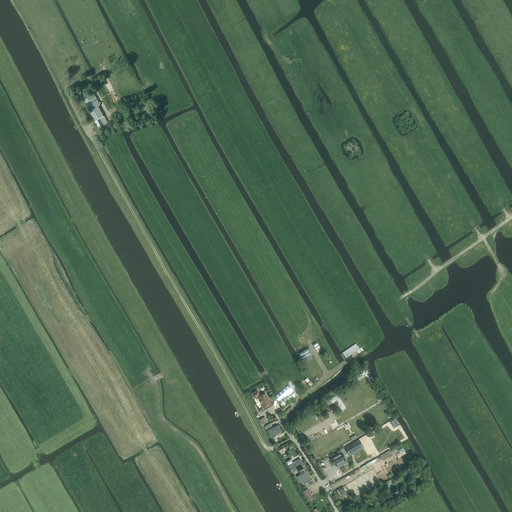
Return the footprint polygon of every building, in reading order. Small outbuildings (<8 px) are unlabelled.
[(93,93),(82,99),(100,132),(109,127),(104,117),(103,117),(98,107),(100,105),(93,93)] [(307,349),(299,354),(304,363),(313,359),(307,349)] [(279,401),(293,390),(289,385),(275,396),(279,401)] [(293,390),(279,401),(283,406),(296,395),(293,390)] [(254,392),(252,394),(254,398),(257,397),(257,398),(263,408),(271,404),(265,394),(260,396),(260,395),(257,391),(254,392)] [(336,401),(328,406),(332,412),(340,407),(337,401),(336,401)] [(272,437),(282,432),(278,425),(268,431),(272,437)] [(359,440),(345,448),(349,455),(363,447),(359,440)] [(402,444),(394,449),(393,450),(394,452),(395,452),(397,456),(398,458),(399,457),(399,458),(406,453),(402,444)] [(383,460),(393,455),(390,450),(380,456),(382,459),(383,460)] [(342,453),(331,459),(335,466),(338,465),(339,467),(348,462),(346,460),(342,453)] [(300,459),(288,466),(292,472),(297,469),(301,475),(299,476),(298,477),(302,485),(312,479),(311,478),(311,477),(308,474),(307,471),(306,472),(305,472),(304,470),(307,468),(304,463),(303,464),(300,459)] [(385,483),(388,488),(391,485),(390,484),(393,482),(391,479),(385,483)] [(308,489),(303,492),(309,502),(313,499),(308,489)] [(388,491),(385,493),(392,504),(397,501),(395,498),(393,499),(388,491)]
